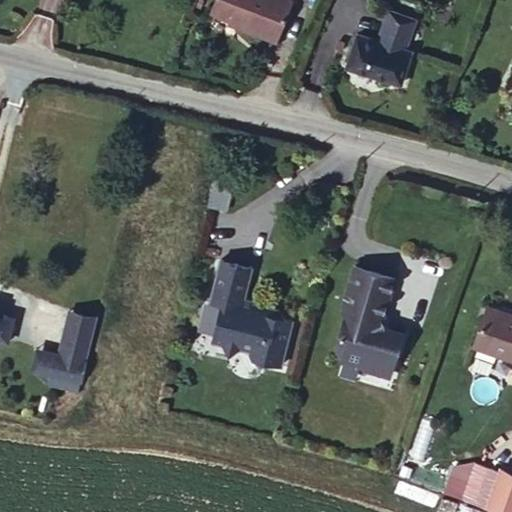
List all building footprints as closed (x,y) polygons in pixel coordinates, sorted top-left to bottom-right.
[(279,4),(268,0),(203,0),(196,17),(222,26),(220,31),(259,46),(279,4)] [(368,35),(395,44),(406,15),(378,6),(368,35)] [(368,35),(346,26),(338,51),(391,71),(402,47),(395,44),(368,35)] [(217,194),(212,214),(227,217),(231,198),(217,194)] [(245,306),(252,274),(220,267),(211,308),(223,311),(214,348),(225,351),(234,356),(242,355),(258,358),(257,364),(284,371),(294,326),(285,324),(279,313),(245,306)] [(343,319),(335,352),(343,365),(391,379),(403,335),(384,331),(380,323),(392,280),(352,269),(339,312),(343,319)] [(511,321),(488,316),(477,350),(511,360),(511,321)] [(84,371),(94,327),(67,318),(58,364),(84,371)] [(78,399),(84,371),(58,364),(35,357),(30,378),(57,384),(56,394),(78,399)] [(481,510),(486,511),(492,511),(503,477),(493,474),(481,510)] [(492,511),(511,511),(511,480),(503,477),(492,511)]
